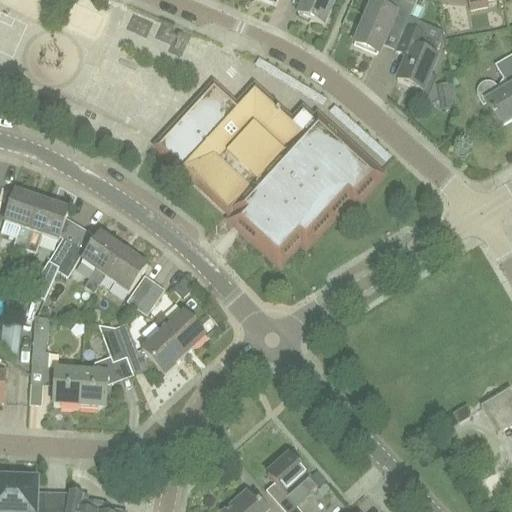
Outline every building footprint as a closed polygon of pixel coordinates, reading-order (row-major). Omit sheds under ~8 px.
[(254,0),(275,9),(278,0),(254,0)] [(323,29),(335,1),(342,4),(344,0),(306,0),(298,18),(323,29)] [(413,12),(418,0),(392,0),(386,15),(372,8),(355,48),(379,58),(383,49),(391,29),(404,34),(405,31),(409,22),(413,12)] [(467,0),(470,14),(488,10),(487,4),(503,1),(502,0),(467,0)] [(424,39),(405,31),(404,34),(395,54),(395,55),(407,60),(397,83),(423,94),(437,61),(434,60),(440,46),(424,39)] [(482,110),(485,108),(500,132),(511,124),(511,58),(495,69),(503,82),(497,90),(494,88),(492,86),(490,86),(486,85),(483,86),(481,88),(479,89),(477,91),(476,94),(476,97),(477,100),(482,110)] [(270,66),(259,61),(257,63),(254,68),(322,110),(327,102),(303,85),(283,73),(270,66)] [(454,90),(442,92),(446,114),(457,111),(454,90)] [(293,127),(255,92),(235,114),(212,93),(158,152),(228,216),(233,209),(238,214),(227,226),(231,230),(236,234),(240,238),(280,275),(301,252),(307,257),(349,211),(355,216),(387,181),(380,175),(317,116),(311,122),(303,115),(293,127)] [(394,160),(336,108),(330,115),(387,167),(394,160)] [(13,250),(25,254),(41,205),(15,197),(1,238),(16,243),(13,250)] [(35,258),(42,239),(58,245),(68,215),(41,205),(25,254),(35,258)] [(93,298),(123,255),(100,240),(82,266),(96,275),(84,292),(93,298)] [(57,275),(72,251),(63,245),(48,270),(46,270),(33,301),(44,306),(57,275)] [(72,251),(57,275),(68,282),(83,257),(72,251)] [(123,255),(93,298),(94,299),(105,282),(129,298),(146,271),(123,255)] [(136,315),(154,289),(144,282),(126,308),(136,315)] [(154,289),(136,315),(146,322),(164,296),(154,289)] [(183,318),(172,328),(162,318),(153,327),(162,337),(184,360),(205,342),(183,318)] [(78,411),(81,375),(45,373),(49,325),(35,322),(30,390),(55,392),(53,409),(78,411)] [(3,327),(1,352),(18,354),(20,328),(3,327)] [(126,363),(138,358),(127,329),(115,333),(126,363)] [(126,363),(115,333),(98,331),(113,368),(126,363)] [(163,379),(184,360),(162,337),(141,355),(163,379)] [(81,375),(78,411),(105,414),(108,377),(81,375)] [(511,398),(510,395),(481,411),(498,439),(511,430),(511,440),(511,441),(511,398)] [(467,410),(453,418),(459,428),(470,423),(471,417),(467,410)] [(273,488),(265,495),(279,511),(297,511),(310,499),(309,498),(316,492),(325,484),(316,475),(308,482),(288,461),(266,481),(273,488)] [(0,511),(44,511),(45,498),(37,498),(37,497),(37,495),(37,484),(8,483),(0,482),(0,511)] [(95,511),(80,509),(82,500),(69,498),(66,511),(95,511)] [(247,499),(230,511),(262,511),(258,506),(256,509),(247,499)]
